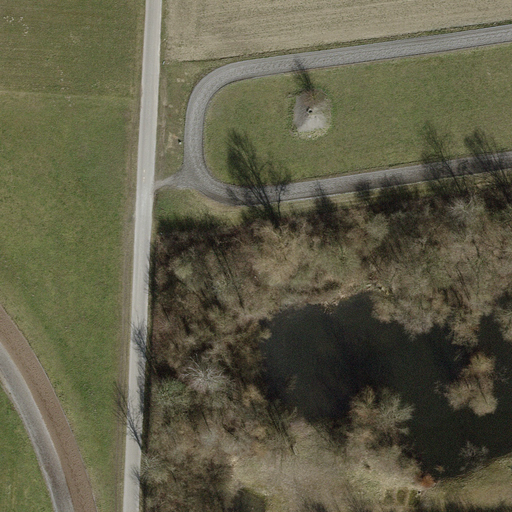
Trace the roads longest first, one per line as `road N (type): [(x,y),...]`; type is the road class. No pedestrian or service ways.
road 1 (unclassified): [(129,511),(154,0)]
road 2 (unknown): [(217,199),(195,177),(195,114),(203,85),(231,69),(511,32)]
road 3 (unknown): [(511,161),(242,204)]
road 4 (track): [(265,502),(415,507),(511,498)]
